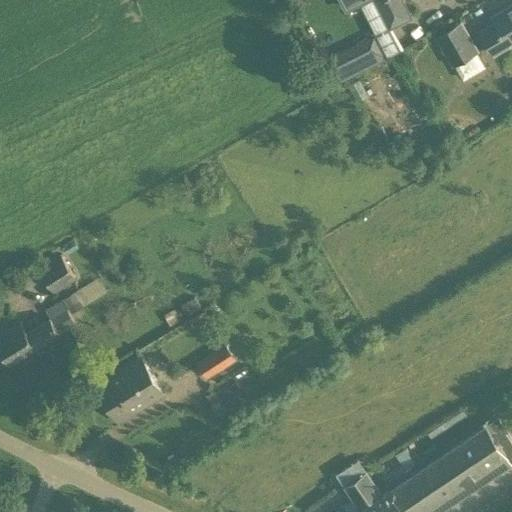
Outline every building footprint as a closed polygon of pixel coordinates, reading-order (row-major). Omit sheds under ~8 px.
[(401,0),(340,0),(345,8),(361,0),(376,0),(389,26),(410,15),(401,0)] [(508,42),(511,39),(511,4),(491,16),(494,21),(479,30),(494,56),(511,46),(508,42)] [(436,36),(453,66),(456,65),(464,79),(486,67),(477,52),(480,51),(462,21),(436,36)] [(354,76),(403,48),(390,26),(368,37),(368,36),(341,50),(343,54),(336,57),(342,68),(348,65),(354,76)] [(55,292),(77,278),(62,255),(52,261),(48,254),(38,261),(42,268),(40,269),(55,292)] [(62,299),(67,308),(71,314),(94,299),(85,285),(62,299)] [(187,315),(201,307),(195,296),(181,305),(187,315)] [(7,361),(76,322),(71,314),(67,308),(30,328),(31,331),(28,333),(20,319),(0,330),(0,351),(1,351),(7,361)] [(175,308),(164,314),(171,326),(181,320),(175,308)] [(236,358),(226,344),(198,362),(208,376),(236,358)] [(102,388),(99,390),(114,415),(117,413),(120,418),(163,393),(140,355),(97,381),(102,388)] [(437,511),(511,462),(511,438),(497,416),(412,473),(405,462),(382,478),(390,489),(382,494),(367,471),(345,486),(360,509),(355,511),(437,511)]
